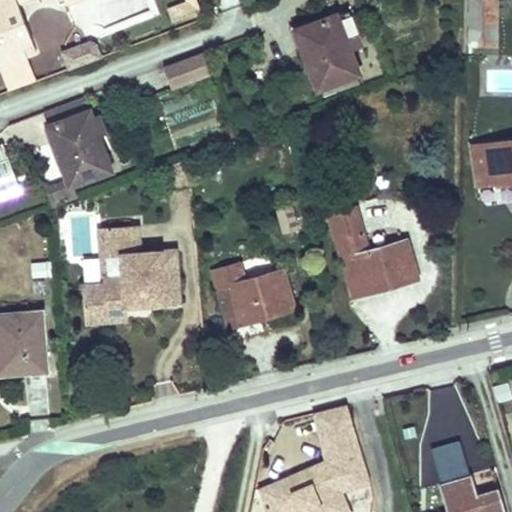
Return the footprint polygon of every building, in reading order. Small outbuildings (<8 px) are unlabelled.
[(34,43),(17,0),(42,0),(43,1),(44,0),(0,0),(0,66),(0,67),(27,57),(23,47),(34,43)] [(202,11),(197,0),(189,0),(190,3),(169,11),(173,21),(202,11)] [(499,46),(498,0),(470,0),(470,46),(499,46)] [(339,20),(339,19),(300,33),(322,91),(361,76),(353,55),(365,50),(351,15),(339,20)] [(70,69),(101,57),(96,44),(92,42),(64,52),(70,69)] [(37,53),(34,43),(23,47),(27,57),(37,53)] [(212,74),(204,52),(164,67),(173,89),(212,74)] [(36,81),(27,57),(0,67),(10,91),(36,81)] [(108,133),(101,113),(93,116),(86,97),(45,112),(72,186),(73,185),(113,170),(100,136),(108,133)] [(511,185),(511,142),(474,148),(480,187),(500,185),(500,187),(511,185)] [(0,196),(21,189),(5,144),(0,146),(0,164),(4,163),(12,186),(0,190),(0,196)] [(192,185),(190,157),(175,163),(177,186),(192,185)] [(78,199),(73,185),(72,186),(71,181),(50,189),(57,207),(78,199)] [(419,279),(408,240),(371,251),(358,205),(331,213),(344,259),(355,256),(366,294),(419,279)] [(280,234),(296,232),(293,209),(278,210),(280,234)] [(180,302),(176,251),(140,253),(138,225),(101,228),(105,285),(84,286),(86,322),(108,320),(107,307),(127,306),(134,305),(134,300),(146,299),(146,305),(180,302)] [(366,294),(355,256),(344,259),(354,297),(366,294)] [(294,309),(283,270),(246,281),(241,264),(215,271),(230,327),(294,309)] [(128,319),(127,306),(107,307),(108,320),(128,319)] [(0,375),(49,372),(44,309),(0,312),(0,324),(1,343),(0,342),(0,375)] [(350,511),(342,492),(338,482),(368,473),(347,405),(315,413),(327,462),(309,469),(310,471),(299,476),(298,474),(261,490),(267,504),(265,505),(267,511),(301,511),(309,509),(310,511),(350,511)] [(371,483),(368,473),(338,482),(342,492),(371,483)] [(506,511),(502,495),(480,501),(478,495),(473,476),(440,485),(447,511),(506,511)] [(480,501),(502,495),(500,489),(478,495),(480,501)]
